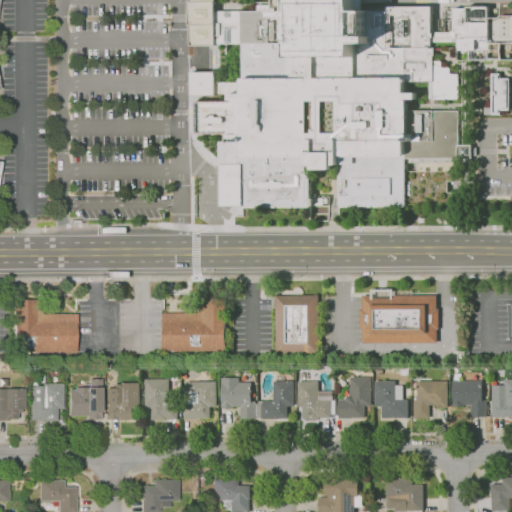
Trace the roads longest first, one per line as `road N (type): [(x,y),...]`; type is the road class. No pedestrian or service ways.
road 1 (residential): [(511,451),(0,454)]
road 2 (secondary): [(343,251),(128,252)]
road 3 (secondary): [(488,250),(343,251)]
